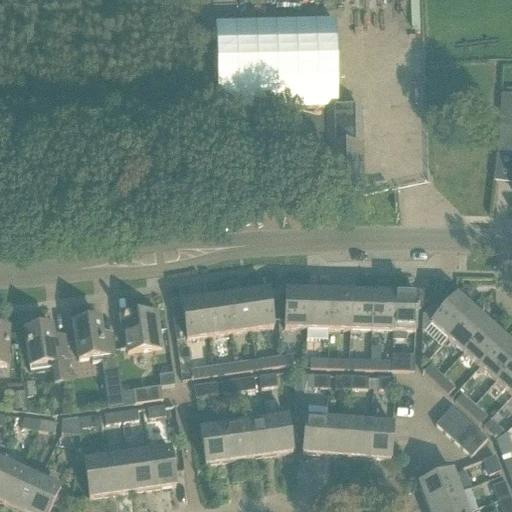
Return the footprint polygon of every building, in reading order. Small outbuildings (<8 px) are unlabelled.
[(389,64),(389,82),(411,82),(411,64),(389,64)] [(400,111),(399,93),(389,93),(390,112),(400,111)] [(360,111),(291,113),(291,119),(292,151),(308,151),(323,150),(324,198),(362,197),(361,148),(360,120),(360,111)] [(511,157),(511,129),(501,129),(498,156),(511,157)] [(446,139),(450,139),(449,163),(496,164),(496,151),(497,135),(446,133),(446,137),(446,139)] [(244,297),(250,335),(273,332),(270,313),(267,293),(244,297)] [(284,332),(306,333),(307,295),(285,294),(284,332)] [(307,295),(306,333),(306,343),(327,343),(328,333),(329,295),(307,295)] [(328,333),(349,334),(350,296),(329,295),(328,333)] [(350,296),(349,334),(371,335),(372,296),(350,296)] [(372,296),(371,335),(392,335),(394,297),(372,296)] [(250,335),(244,297),(224,300),(229,338),(250,335)] [(405,343),(405,335),(415,336),(415,314),(417,314),(432,298),(394,297),(392,335),(392,343),(405,343)] [(422,319),(421,334),(424,334),(431,327),(447,341),(472,314),(456,299),(443,313),(434,305),(422,319)] [(202,303),(208,341),(229,338),(224,300),(202,303)] [(186,344),(206,341),(208,341),(202,303),(181,306),(186,344)] [(472,314),(447,341),(463,356),(488,328),(472,314)] [(127,357),(135,355),(155,353),(150,317),(122,321),(127,357)] [(118,373),(116,358),(113,338),(101,340),(99,324),(72,328),(76,348),(78,362),(90,360),(91,365),(100,364),(101,375),(118,373)] [(488,328),(463,356),(479,371),(504,343),(488,328)] [(24,335),(26,355),(30,375),(50,372),(53,386),(70,384),(65,341),(53,343),(51,331),(24,335)] [(511,349),(504,343),(479,371),(494,385),(511,365),(511,349)] [(413,376),(414,357),(391,357),(391,363),(392,363),(392,375),(413,376)] [(278,371),(294,368),(293,358),(276,361),(278,371)] [(261,373),(278,371),(276,361),(260,363),(261,373)] [(326,373),(327,361),(311,361),(311,373),(326,373)] [(343,374),(348,374),(348,362),(327,361),(326,373),(343,374)] [(370,374),(370,363),(348,362),(348,374),(370,374)] [(392,363),(391,363),(370,363),(370,374),(392,375),(392,363)] [(235,377),(251,375),(250,365),(233,367),(235,377)] [(511,365),(494,385),(511,400),(511,398),(511,365)] [(218,379),(235,377),(233,367),(217,369),(218,379)] [(434,387),(441,379),(429,368),(422,376),(434,387)] [(191,382),(192,383),(208,381),(207,371),(190,373),(191,382)] [(260,392),(276,389),(274,378),(258,380),(260,392)] [(295,379),(295,392),(307,393),(307,379),(295,379)] [(329,393),(329,379),(313,379),(313,393),(329,393)] [(447,398),(454,391),(441,379),(434,387),(447,398)] [(351,394),(351,380),(334,380),(334,393),(351,394)] [(351,380),(351,394),(368,394),(368,381),(351,380)] [(238,396),(255,393),(253,381),(237,383),(238,396)] [(395,394),(395,381),(378,381),(378,394),(395,394)] [(221,398),(238,396),(237,383),(219,386),(221,398)] [(33,384),(22,385),(24,394),(25,400),(35,398),(33,384)] [(215,386),(193,389),(195,402),(217,399),(215,386)] [(134,408),(142,407),(162,404),(160,391),(160,390),(140,393),(132,394),(132,399),(122,400),(124,409),(134,407),(134,408)] [(121,392),(105,394),(108,410),(109,410),(122,408),(123,408),(121,392)] [(24,394),(12,396),(14,412),(26,410),(25,400),(24,394)] [(467,417),(475,409),(462,397),(454,406),(467,417)] [(475,409),(467,417),(480,429),(488,420),(475,409)] [(156,411),(146,412),(148,422),(157,421),(165,420),(164,412),(163,410),(156,411)] [(451,411),(435,428),(444,436),(460,419),(451,411)] [(120,416),(122,427),(138,424),(137,413),(120,416)] [(122,427),(120,416),(103,419),(105,429),(122,427)] [(460,419),(444,436),(453,444),(469,427),(460,419)] [(79,432),(95,430),(93,420),(77,422),(79,432)] [(270,459),(292,456),(287,420),(265,424),(270,459)] [(302,457),(324,459),(326,423),(304,421),(303,437),(302,457)] [(39,424),(22,422),(21,432),(38,435),(39,424)] [(62,424),(61,437),(80,439),(79,432),(77,422),(67,424),(62,424)] [(348,425),(326,423),(324,459),(345,461),(348,425)] [(56,426),(39,424),(38,435),(54,437),(56,426)] [(248,462),(270,459),(265,424),(243,427),(248,462)] [(496,443),(503,435),(491,424),(484,432),(496,443)] [(370,427),(348,425),(345,461),(368,462),(370,427)] [(227,466),(248,462),(243,427),(221,430),(227,466)] [(392,428),(372,427),(370,427),(368,462),(390,464),(392,428)] [(469,427),(453,444),(461,453),(478,435),(469,427)] [(205,469),(227,466),(221,430),(199,433),(205,469)] [(478,435),(461,453),(470,461),(486,443),(478,435)] [(495,444),(501,460),(511,457),(504,441),(495,444)] [(152,493),(175,490),(169,452),(147,455),(152,493)] [(131,496),(152,493),(147,455),(126,458),(131,496)] [(110,499),(131,496),(126,458),(104,462),(110,499)] [(488,479),(500,475),(494,459),(482,464),(488,479)] [(508,481),(511,479),(511,461),(503,465),(508,481)] [(88,502),(110,499),(104,462),(83,465),(88,502)] [(0,506),(4,508),(20,473),(0,464),(0,506)] [(12,511),(25,511),(39,482),(20,473),(4,508),(12,511)] [(426,509),(460,496),(452,475),(418,488),(426,509)] [(50,511),(60,492),(39,482),(25,511),(50,511)] [(497,505),(509,501),(504,486),(492,490),(497,505)] [(426,509),(426,511),(465,511),(460,496),(426,509)] [(499,511),(511,511),(511,508),(509,501),(497,505),(499,511)]
